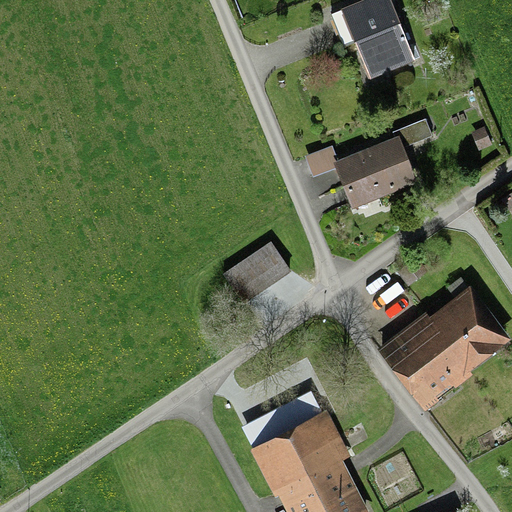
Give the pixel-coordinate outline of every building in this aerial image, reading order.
[(392,0),(352,0),(329,9),(343,46),(356,41),(370,77),(416,59),(392,0)] [(393,129),(395,135),(399,133),(404,145),(432,133),(425,116),(393,129)] [(484,125),(471,130),(479,149),(492,143),(484,125)] [(353,206),(418,180),(404,145),(399,133),(395,135),(338,157),(332,143),(305,154),(313,175),(337,166),(353,206)] [(511,190),(501,198),(508,209),(511,206),(511,190)] [(244,301),(291,269),(271,239),(224,271),(244,301)] [(401,273),(409,283),(423,272),(415,262),(401,273)] [(429,313),(473,371),(479,367),(475,362),(511,336),(470,283),(467,285),(460,275),(447,284),(455,294),(429,313)] [(473,371),(429,313),(427,310),(378,346),(425,408),(440,397),(438,394),(454,382),(455,384),(473,371)] [(279,493),(288,511),(369,511),(343,458),(350,455),(327,407),(324,409),(315,390),(242,427),(255,453),(244,458),(263,495),(273,490),(275,495),(279,493)]
